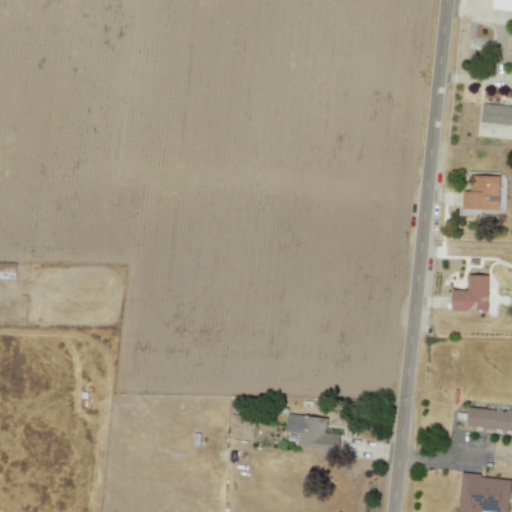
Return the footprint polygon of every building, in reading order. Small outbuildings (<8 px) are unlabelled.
[(511,10),(511,0),(493,0),(493,9),(511,10)] [(511,104),(482,103),(481,123),(511,124),(511,104)] [(462,191),(463,210),(501,209),(500,175),(470,176),(470,191),(462,191)] [(488,275),(468,274),(467,290),(452,289),(451,310),(488,311),(488,275)] [(511,411),(467,408),(466,428),(511,430),(511,411)] [(327,418),(288,413),(286,432),(298,433),(297,446),(320,449),(319,453),(337,455),(340,434),(326,432),(327,418)] [(458,511),(481,511),(488,511),(507,511),(510,478),(461,475),(458,511)]
